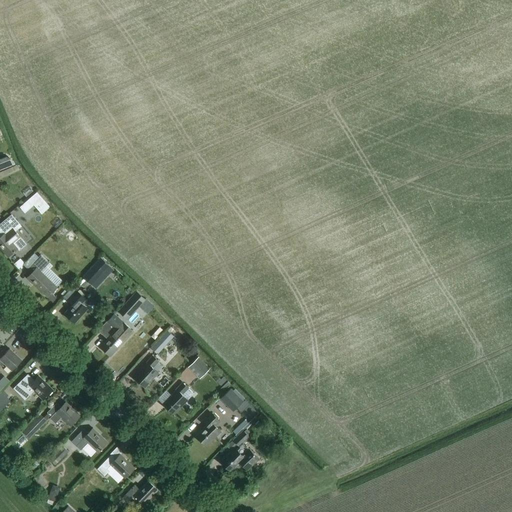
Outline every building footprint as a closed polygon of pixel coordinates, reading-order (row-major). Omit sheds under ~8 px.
[(33,185),(24,193),(29,199),(38,190),(33,185)] [(38,191),(26,201),(28,204),(31,207),(43,197),(38,191)] [(15,217),(0,229),(0,235),(1,236),(0,237),(0,247),(9,257),(19,247),(21,250),(28,244),(16,231),(22,226),(15,217)] [(72,242),(76,237),(70,232),(66,236),(67,237),(72,242)] [(57,287),(52,281),(41,271),(50,263),(42,254),(28,268),(33,272),(28,277),(48,297),(57,287)] [(102,256),(83,276),(96,288),(114,268),(102,256)] [(73,304),(64,313),(75,323),(88,309),(84,305),(84,304),(88,300),(85,297),(73,286),(64,296),(69,300),(69,301),(73,304)] [(137,291),(119,310),(128,319),(146,299),(137,291)] [(109,337),(100,346),(111,355),(124,341),(133,331),(124,322),(115,314),(111,318),(108,321),(112,324),(104,333),(109,337)] [(174,336),(167,329),(151,347),(158,353),(174,336)] [(0,369),(6,363),(13,370),(23,360),(11,348),(0,359),(0,369)] [(154,367),(159,361),(153,355),(147,362),(148,363),(134,377),(145,387),(159,372),(154,367)] [(199,356),(189,366),(200,378),(211,368),(199,356)] [(39,376),(35,380),(28,373),(14,388),(26,399),(34,391),(44,400),(54,389),(39,376)] [(5,374),(0,379),(0,391),(11,380),(5,374)] [(221,379),(218,382),(221,385),(227,380),(224,377),(221,379)] [(232,384),(228,381),(221,388),(225,391),(232,384)] [(183,394),(189,388),(183,382),(177,389),(163,404),(174,414),(188,399),(183,394)] [(231,388),(221,398),(234,411),(244,400),(231,388)] [(4,390),(0,394),(0,403),(9,395),(4,390)] [(57,402),(48,412),(52,416),(51,418),(56,423),(65,432),(71,426),(81,416),(66,402),(62,407),(57,402)] [(30,438),(47,420),(40,412),(23,431),(30,438)] [(207,446),(221,432),(216,426),(220,421),(211,412),(203,420),(207,424),(196,435),(207,446)] [(81,449),(88,442),(99,452),(108,442),(93,428),(89,433),(84,428),(73,441),(81,449)] [(234,440),(240,446),(250,436),(244,430),(234,440)] [(231,471),(240,462),(248,469),(259,458),(246,444),(239,451),(236,447),(222,461),(231,471)] [(50,458),(56,464),(69,451),(63,445),(50,458)] [(109,470),(107,469),(111,465),(125,478),(135,468),(120,455),(116,459),(112,455),(98,469),(105,475),(109,470)] [(49,485),(43,478),(37,482),(43,489),(49,485)] [(128,502),(135,495),(138,499),(132,505),(139,511),(141,511),(147,507),(145,505),(159,491),(148,481),(140,490),(135,485),(123,498),(128,502)] [(51,492),(48,498),(54,501),(57,494),(51,492)]
